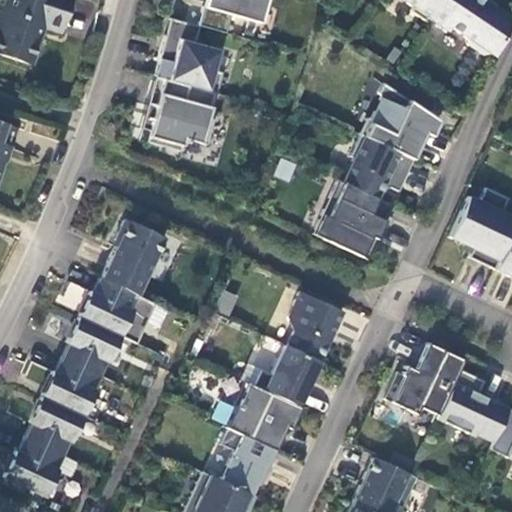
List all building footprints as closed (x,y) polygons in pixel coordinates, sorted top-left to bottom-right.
[(73,2),(66,0),(23,0),(23,1),(21,0),(0,0),(0,56),(32,68),(40,42),(37,41),(42,28),(63,36),(73,2)] [(395,0),(414,13),(412,17),(426,26),(428,23),(443,0),(395,0)] [(511,23),(476,0),(443,0),(428,23),(449,37),(451,32),(467,43),(469,50),(484,60),(491,59),(496,62),(511,27),(511,23)] [(198,38),(174,32),(172,41),(167,40),(155,81),(216,98),(218,98),(224,78),(215,76),(221,55),(196,49),(198,38)] [(216,98),(155,81),(141,134),(150,136),(147,147),(181,157),(184,147),(190,149),(191,145),(208,150),(215,125),(210,123),(216,98)] [(434,122),(384,89),(379,98),(382,105),(374,121),(367,124),(360,140),(414,165),(427,139),(434,122)] [(18,128),(0,122),(0,163),(5,148),(10,150),(18,128)] [(441,126),(434,122),(427,139),(434,142),(441,126)] [(150,136),(141,134),(138,145),(147,147),(150,136)] [(414,165),(360,140),(344,184),(394,208),(414,165)] [(281,158),(273,176),(288,182),(296,164),(281,158)] [(344,184),(317,243),(365,264),(394,208),(344,184)] [(509,203),(487,193),(480,207),(469,202),(450,242),(474,253),(470,263),(495,275),(511,239),(511,221),(503,218),(509,203)] [(165,242),(127,226),(102,283),(141,300),(165,242)] [(511,239),(495,275),(511,282),(511,239)] [(68,280),(57,301),(75,310),(86,288),(68,280)] [(141,300),(102,283),(81,322),(122,341),(141,300)] [(230,316),(238,295),(223,290),(215,310),(230,316)] [(301,297),(289,322),(294,337),(288,351),(320,366),(343,317),(301,297)] [(47,332),(63,336),(68,319),(51,315),(47,332)] [(122,341),(81,322),(62,363),(103,381),(122,341)] [(398,377),(385,404),(416,419),(420,412),(438,420),(460,374),(464,365),(428,348),(415,375),(406,371),(402,379),(398,377)] [(262,375),(255,391),(299,412),(320,366),(288,351),(286,351),(272,380),(262,375)] [(103,381),(62,363),(43,402),(85,420),(103,381)] [(438,420),(437,424),(474,441),(475,438),(494,448),(495,447),(510,414),(478,399),(470,396),(477,382),(460,374),(438,420)] [(470,396),(478,399),(484,386),(477,382),(470,396)] [(274,456),(299,412),(255,391),(246,385),(225,434),(274,456)] [(210,419),(226,425),(233,406),(218,400),(210,419)] [(85,420),(43,402),(25,442),(67,460),(85,420)] [(511,414),(510,414),(495,447),(510,454),(506,462),(511,464),(511,414)] [(274,456),(225,434),(220,449),(235,458),(223,483),(256,499),(274,456)] [(25,442),(6,483),(45,505),(67,460),(25,442)] [(510,454),(495,447),(494,448),(491,455),(506,462),(510,454)] [(395,511),(397,509),(402,511),(403,511),(417,483),(374,462),(351,511),(395,511)] [(204,475),(185,511),(250,511),(256,499),(223,483),(204,475)]
